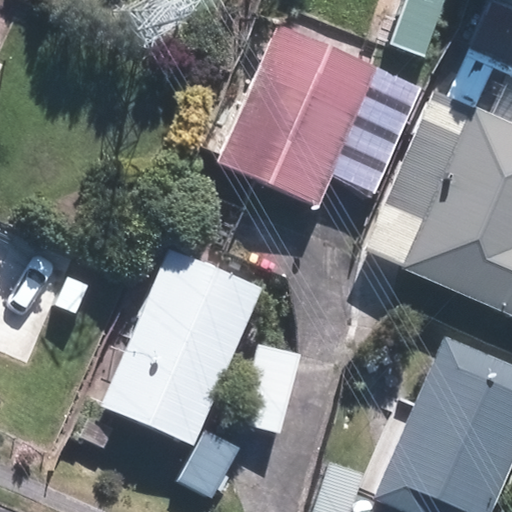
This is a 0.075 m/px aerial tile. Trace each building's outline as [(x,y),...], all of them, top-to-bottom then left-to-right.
[(511,0),(490,0),(472,45),(511,60),(511,0)] [(380,62),(309,34),(253,173),(324,201),(380,62)] [(511,111),(438,81),(368,247),(511,306),(511,111)] [(266,280),(170,240),(104,401),(201,440),(266,280)] [(421,511),(494,511),(511,470),(511,354),(448,326),(376,492),(421,511)] [(309,352),(263,336),(236,416),(282,432),(309,352)]
